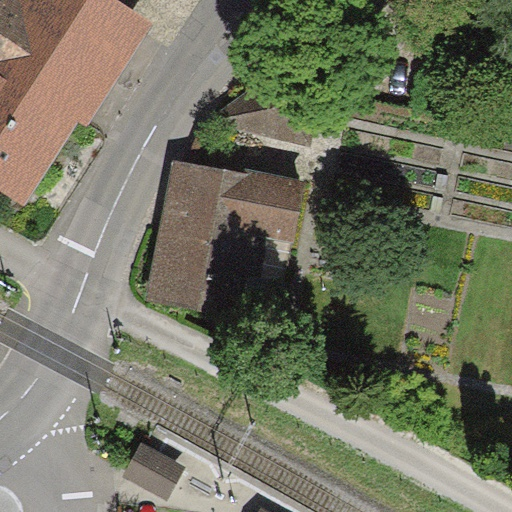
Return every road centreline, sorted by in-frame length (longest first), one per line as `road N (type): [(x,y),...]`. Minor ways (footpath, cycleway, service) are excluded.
road 1 (track): [(507,511),(383,441),(81,294)]
road 2 (tertiary): [(221,41),(155,128),(81,294)]
road 3 (tertiary): [(81,294),(58,353),(8,415)]
